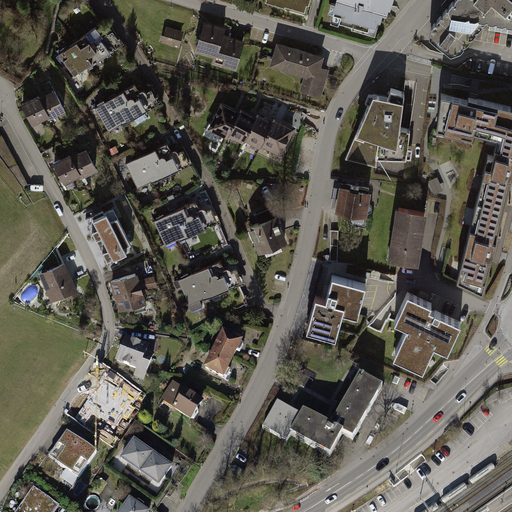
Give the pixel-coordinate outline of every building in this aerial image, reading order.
[(269,0),(269,3),(308,14),(312,0),(269,0)] [(338,0),(333,21),(379,34),(388,0),(338,0)] [(428,34),(451,52),(452,54),(456,61),(463,70),(511,79),(511,0),(450,0),(431,24),(428,34)] [(222,26),(202,21),(194,50),(214,55),(212,62),(234,68),(242,39),(220,33),(222,26)] [(184,31),(167,26),(162,42),(179,48),(184,31)] [(104,41),(98,32),(60,56),(74,78),(122,47),(114,34),(104,41)] [(322,55),(276,42),(269,65),(303,75),(299,90),(319,95),(327,68),(319,66),(322,55)] [(372,93),(344,158),(375,165),(376,156),(405,156),(409,127),(399,125),(403,91),(389,87),(387,95),(372,93)] [(35,93),(18,102),(30,124),(45,117),(46,119),(63,110),(51,88),(37,96),(35,93)] [(141,99),(135,88),(97,110),(110,133),(160,105),(152,92),(141,99)] [(497,136),(505,104),(468,95),(467,99),(441,93),(436,128),(471,136),(473,130),(497,136)] [(239,110),(219,100),(206,127),(226,136),(227,134),(239,110)] [(497,136),(493,155),(488,153),(477,198),(504,205),(511,173),(511,106),(505,104),(497,136)] [(239,110),(227,134),(242,141),(243,139),(255,115),(240,107),(239,110)] [(255,115),(243,139),(259,147),(260,144),(272,121),(256,113),(255,115)] [(273,118),(272,121),(260,144),(279,153),(292,127),(273,118)] [(67,153),(50,162),(61,184),(76,176),(78,178),(95,169),(83,147),(68,155),(67,153)] [(173,158),(164,162),(159,150),(128,164),(139,188),(179,171),(173,158)] [(339,186),(337,212),(365,215),(367,188),(339,186)] [(483,292),(504,205),(477,198),(456,280),(483,292)] [(103,251),(108,261),(134,247),(113,207),(104,211),(103,209),(94,214),(92,210),(84,214),(86,218),(90,216),(96,228),(92,231),(97,239),(101,237),(107,249),(103,251)] [(201,215),(192,219),(187,207),(156,221),(166,246),(207,228),(201,215)] [(389,258),(415,262),(424,211),(397,207),(389,258)] [(274,214),(248,224),(258,250),(284,240),(274,214)] [(339,259),(340,229),(332,229),(331,259),(339,259)] [(63,261),(36,273),(49,302),(76,290),(63,261)] [(219,261),(210,264),(215,276),(223,273),(219,261)] [(225,276),(216,279),(211,268),(179,281),(190,306),(231,289),(225,276)] [(154,284),(151,274),(137,278),(134,271),(108,280),(118,311),(145,302),(140,289),(154,284)] [(365,283),(330,275),(325,298),(314,295),(305,329),(335,336),(341,310),(357,314),(365,283)] [(406,328),(393,358),(422,371),(433,346),(447,353),(460,324),(428,310),(430,305),(407,294),(394,323),(406,328)] [(221,380),(240,341),(220,331),(201,370),(221,380)] [(147,346),(123,336),(112,361),(133,369),(130,376),(141,380),(151,356),(144,353),(147,346)] [(289,443),(293,437),(334,460),(346,439),(354,443),(384,389),(362,377),(333,429),(305,414),(303,417),(280,404),(266,430),(289,443)] [(164,403),(195,423),(207,404),(176,384),(164,403)] [(92,416),(90,422),(103,427),(116,395),(95,386),(84,413),(92,416)] [(94,453),(65,431),(46,457),(76,478),(94,453)] [(131,440),(117,461),(156,487),(170,466),(131,440)] [(34,488),(16,511),(55,511),(59,506),(34,488)] [(145,511),(129,500),(120,511),(145,511)]
